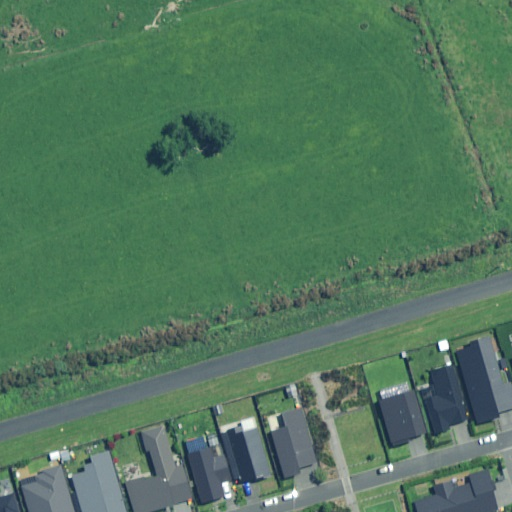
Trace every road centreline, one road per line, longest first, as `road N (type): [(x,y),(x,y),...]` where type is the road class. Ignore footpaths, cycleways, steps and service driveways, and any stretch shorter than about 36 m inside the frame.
road 1 (unclassified): [(0,431),(511,279)]
road 2 (residential): [(254,511),(506,439)]
